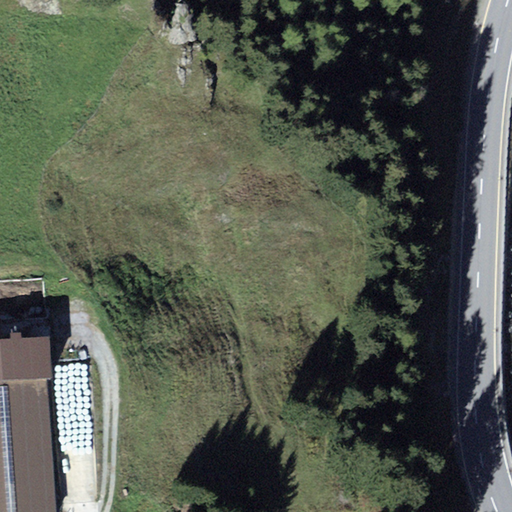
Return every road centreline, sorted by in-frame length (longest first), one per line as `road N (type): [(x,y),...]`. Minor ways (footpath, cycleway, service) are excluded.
road 1 (primary): [(498,511),(478,448),(472,240),(494,50),(510,0)]
road 2 (track): [(107,511),(117,420),(108,363),(76,332),(0,335)]
